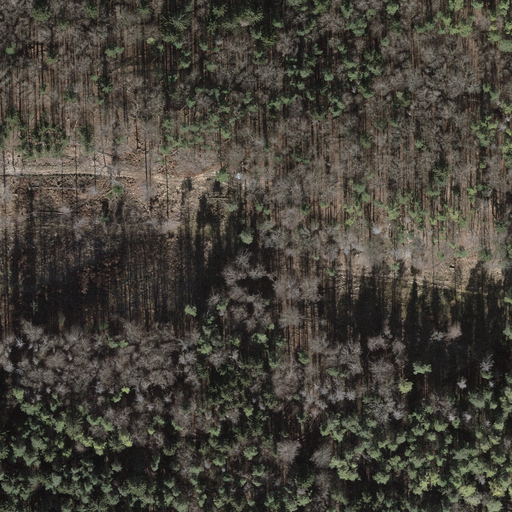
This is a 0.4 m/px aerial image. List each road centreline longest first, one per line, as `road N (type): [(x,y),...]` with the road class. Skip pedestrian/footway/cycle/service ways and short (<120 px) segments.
road 1 (track): [(0,458),(238,445),(511,507)]
road 2 (track): [(344,511),(387,425),(483,349),(511,276)]
